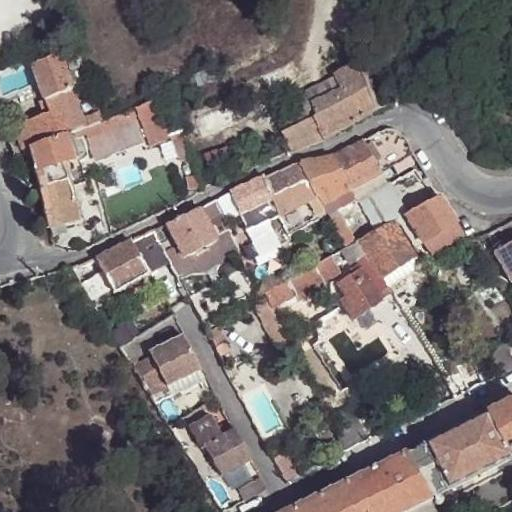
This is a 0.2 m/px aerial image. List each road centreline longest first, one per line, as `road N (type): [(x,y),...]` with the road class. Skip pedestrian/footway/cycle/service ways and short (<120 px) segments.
road 1 (residential): [(0,255),(84,256),(407,111),(422,119),(461,184),(511,196)]
road 2 (residential): [(261,511),(511,387)]
